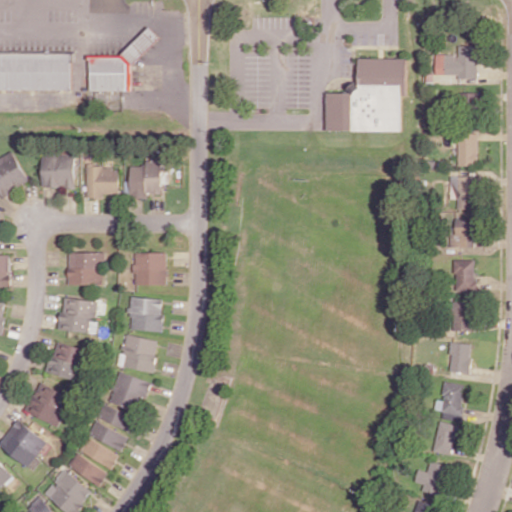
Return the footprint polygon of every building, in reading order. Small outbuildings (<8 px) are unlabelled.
[(90,90),(131,90),(131,66),(160,39),(160,35),(151,26),(119,56),(91,56),(90,90)] [(478,75),(477,45),(458,45),(458,53),(436,54),(436,76),(478,75)] [(0,89),(72,89),(72,52),(0,52),(0,89)] [(326,129),(402,130),(402,95),(406,95),(406,58),(359,57),(359,84),(351,84),(351,92),(327,92),(326,129)] [(459,165),(479,164),(478,127),(458,128),(459,165)] [(0,156),(0,193),(2,197),(30,180),(12,149),(0,156)] [(42,186),(76,187),(77,154),(42,153),(42,186)] [(162,193),(162,158),(146,158),(146,165),(131,165),(130,197),(147,197),(147,192),(162,193)] [(87,197),(105,197),(105,193),(119,193),(120,166),(87,166),(87,197)] [(451,198),(458,198),(458,208),(477,208),(476,175),(450,176),(451,198)] [(453,246),(474,246),(474,219),(453,219),(453,246)] [(167,284),(168,251),(135,250),(134,283),(167,284)] [(68,284),(104,284),(105,251),(69,251),(68,284)] [(477,290),(476,258),(455,259),(456,291),(477,290)] [(60,328),(89,332),(91,316),(97,317),(99,301),(64,296),(60,328)] [(162,330),(164,298),(131,296),(130,328),(162,330)] [(451,330),(471,331),(472,301),(452,301),(451,330)] [(160,340),(126,333),(122,353),(120,353),(117,364),(154,371),(160,340)] [(75,378),(82,346),(56,340),(49,372),(75,378)] [(471,372),(472,342),(452,341),(450,371),(471,372)] [(110,400),(140,411),(151,381),(121,370),(110,400)] [(436,409),(443,409),(443,418),(463,420),(466,383),(444,381),(443,399),(436,399),(436,409)] [(57,425),(73,398),(45,382),(30,410),(57,425)] [(134,413),(106,404),(101,418),(129,428),(134,413)] [(0,443),(29,467),(49,442),(20,418),(0,442),(0,443)] [(130,436),(97,418),(90,432),(122,450),(130,436)] [(452,455),(459,425),(441,421),(434,450),(452,455)] [(112,468),(120,455),(89,436),(80,449),(112,468)] [(109,472),(78,451),(69,464),(100,485),(109,472)] [(441,495),(449,465),(432,460),(428,471),(419,468),(416,481),(424,483),(423,490),(441,495)] [(69,511),(77,511),(94,491),(65,468),(45,493),(69,511)] [(25,511),(56,511),(42,497),(25,511)] [(432,511),(435,504),(417,499),(413,511),(432,511)]
